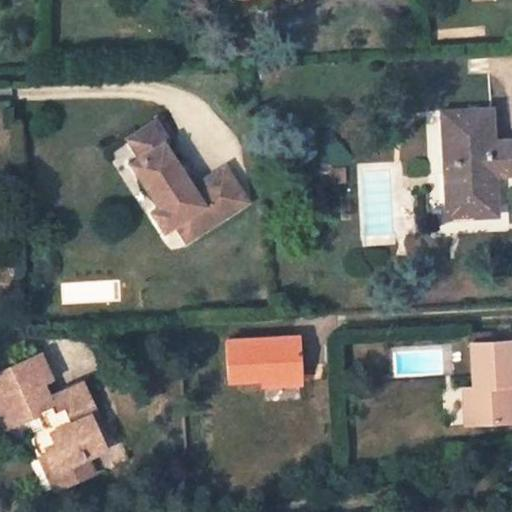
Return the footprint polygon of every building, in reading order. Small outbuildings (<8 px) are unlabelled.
[(491,109),(441,112),(446,202),(454,201),(456,217),(496,215),(494,183),(491,183),(490,176),(511,174),(511,141),(493,142),(491,109)] [(194,195),(164,143),(169,139),(156,118),(137,131),(149,151),(138,159),(129,165),(156,208),(148,214),(160,233),(170,226),(184,217),(195,235),(245,204),(228,174),(194,195)] [(149,151),(137,131),(126,137),(138,159),(149,151)] [(170,226),(182,245),(195,235),(184,217),(170,226)] [(296,337),(222,340),(225,382),(260,381),(260,377),(298,375),(296,337)] [(511,341),(482,343),(484,388),(473,389),(475,426),(511,424),(511,341)] [(0,372),(0,411),(7,426),(33,414),(39,429),(37,429),(34,433),(32,435),(31,438),(31,443),(36,454),(46,449),(63,485),(92,472),(85,456),(102,447),(90,419),(96,415),(82,382),(56,394),(49,397),(42,382),(49,379),(39,355),(0,372)] [(260,377),(260,381),(260,387),(298,385),(298,375),(260,377)] [(56,394),(49,379),(42,382),(49,397),(56,394)] [(46,449),(36,454),(53,490),(63,485),(46,449)]
